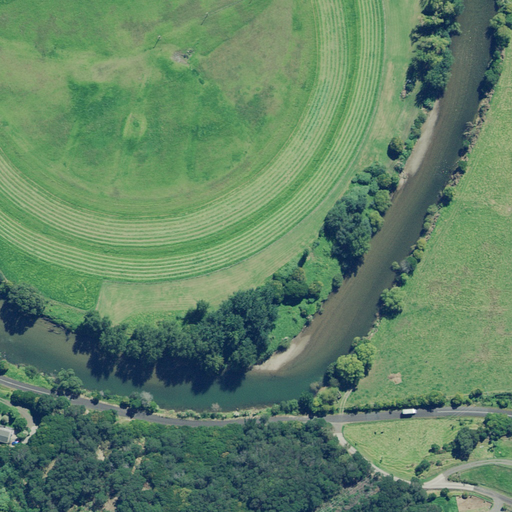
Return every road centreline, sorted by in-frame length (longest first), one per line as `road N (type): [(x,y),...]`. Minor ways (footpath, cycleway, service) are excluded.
road 1 (residential): [(343,416),(156,415),(0,368)]
road 2 (residential): [(343,416),(396,473),(511,502)]
road 3 (residential): [(511,412),(343,416)]
